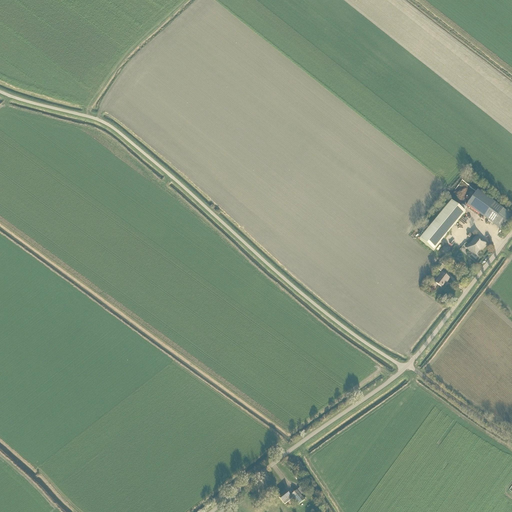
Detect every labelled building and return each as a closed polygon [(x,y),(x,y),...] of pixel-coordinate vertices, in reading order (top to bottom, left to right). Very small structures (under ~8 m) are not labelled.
[(466,205),(482,217),(481,218),(479,217),(479,218),(482,221),(484,218),(500,231),(511,216),(503,210),(477,191),(466,205)] [(433,252),(465,213),(451,202),(419,240),(433,252)] [(444,203),(438,211),(440,213),(447,205),(444,203)] [(476,235),(465,248),(475,257),(479,252),(480,253),(487,245),(476,235)] [(438,277),(439,278),(435,283),(441,288),(446,282),(447,283),(449,279),(442,273),(438,277)] [(286,492),(278,498),(283,504),(283,503),(284,505),(290,501),(290,500),(293,498),(299,505),(305,500),(305,499),(305,498),(303,499),(297,491),(291,495),(291,496),(290,497),(286,492)]
